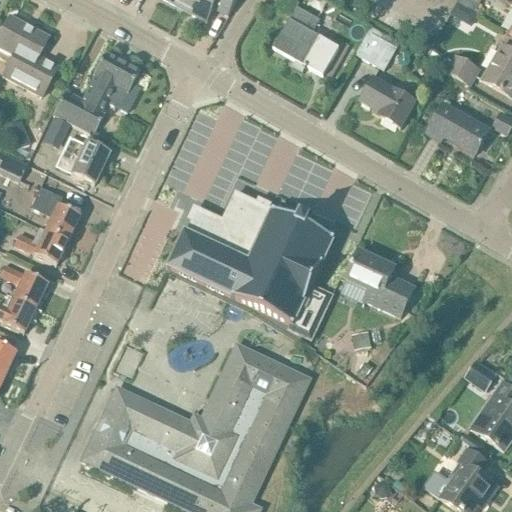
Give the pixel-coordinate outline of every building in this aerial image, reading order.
[(160,0),(183,13),(190,0),(160,0)] [(206,25),(214,11),(228,19),(238,0),(190,0),(183,13),(206,25)] [(483,0),(493,0),(506,7),(507,4),(500,0),(460,0),(458,4),(475,14),(483,0)] [(320,23),(315,20),(297,10),(290,23),(289,22),(273,51),(296,64),(292,71),(303,77),(306,72),(307,73),(308,71),(323,79),(333,62),(339,50),(313,36),(320,23)] [(1,81),(40,102),(57,70),(56,70),(55,71),(37,61),(47,42),(9,21),(0,37),(0,52),(12,59),(1,81)] [(426,51),(438,32),(428,26),(416,45),(426,51)] [(384,74),(397,50),(371,37),(359,60),(384,74)] [(503,49),(483,84),(495,91),(511,100),(511,54),(509,53),(511,47),(501,42),(498,46),(503,49)] [(427,64),(471,89),(479,74),(456,61),(455,64),(434,52),(427,64)] [(65,95),(53,118),(89,137),(90,134),(94,136),(103,118),(100,115),(105,105),(126,116),(139,92),(132,88),(138,76),(104,58),(94,76),(93,78),(95,79),(87,94),(82,103),(65,95)] [(401,132),(411,115),(416,106),(373,81),(360,104),(382,117),(380,120),(401,132)] [(444,140),(476,158),(480,152),(481,153),(483,148),(482,147),(489,135),(443,110),(427,137),(441,145),(444,140)] [(511,130),(511,121),(500,116),(491,132),(507,140),(511,130)] [(53,120),(41,145),(58,153),(70,128),(53,120)] [(0,135),(0,136),(9,157),(30,147),(20,126),(0,135)] [(56,170),(76,180),(94,189),(108,158),(85,147),(84,149),(69,142),(56,170)] [(28,168),(42,175),(50,160),(35,153),(28,168)] [(0,176),(18,185),(25,170),(0,158),(0,176)] [(30,212),(51,222),(45,234),(67,245),(79,220),(58,210),(62,202),(40,192),(30,212)] [(169,268),(168,271),(170,272),(171,272),(232,301),(235,302),(291,328),(289,333),(311,343),(333,299),(313,289),(334,245),(335,242),(332,241),(332,242),(309,230),(311,226),(301,222),(299,226),(276,215),(273,213),(273,214),(269,212),(267,210),(266,211),(260,208),(260,207),(257,206),(236,197),(223,224),(201,214),(201,213),(198,212),(197,215),(198,215),(195,222),(194,222),(193,224),(188,236),(185,235),(183,238),(184,238),(169,268)] [(31,258),(55,270),(67,245),(45,234),(37,230),(31,245),(17,238),(12,248),(31,257),(31,258)] [(359,256),(346,285),(369,295),(365,304),(401,322),(415,293),(391,282),(396,273),(359,256)] [(0,279),(19,289),(12,302),(35,313),(47,288),(23,277),(22,278),(2,268),(0,273),(0,279)] [(0,313),(0,326),(23,338),(35,313),(12,302),(6,316),(0,313)] [(353,338),(355,354),(371,350),(369,335),(353,338)] [(327,343),(325,348),(340,354),(342,349),(327,343)] [(0,379),(3,381),(14,356),(0,349),(0,379)] [(256,511),(248,508),(257,490),(259,491),(269,469),(268,469),(270,463),(272,464),(282,442),(281,442),(283,436),(285,437),(295,415),(293,414),(296,409),(297,410),(307,388),(306,387),(307,384),(280,371),(281,369),(264,361),(263,363),(236,350),(234,353),(233,353),(202,419),(186,424),(120,393),(119,395),(116,393),(82,464),(85,466),(85,467),(106,478),(107,476),(112,479),(112,480),(134,491),(134,489),(167,504),(166,506),(178,511),(256,511)] [(365,364),(360,372),(368,377),(373,370),(365,364)] [(473,368),(464,382),(484,396),(496,378),(479,366),(476,370),(473,368)] [(481,414),(469,431),(476,435),(504,455),(511,443),(511,392),(502,385),(493,397),(481,414)] [(425,491),(437,499),(455,511),(476,511),(486,498),(490,501),(498,490),(481,479),(489,467),(467,452),(458,464),(460,466),(447,484),(435,476),(425,491)] [(379,485),(374,490),(375,497),(381,502),(388,501),(392,495),(391,488),(386,484),(379,485)]
